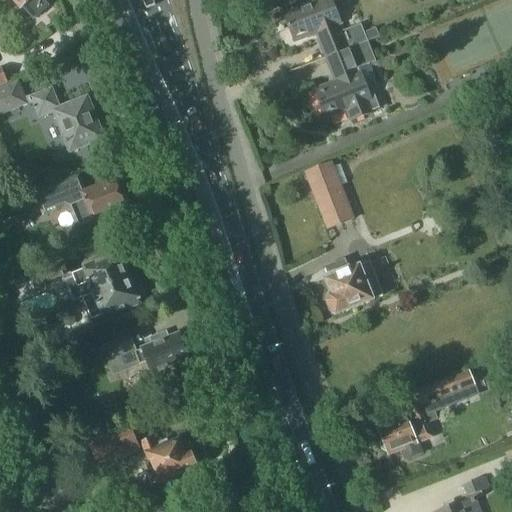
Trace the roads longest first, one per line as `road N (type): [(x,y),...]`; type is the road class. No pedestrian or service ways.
road 1 (unclassified): [(71,0),(277,511)]
road 2 (unclassified): [(194,0),(266,253),(361,511)]
road 3 (primary): [(110,0),(270,382)]
road 4 (primary): [(270,382),(209,153),(147,0)]
road 5 (primary): [(322,511),(270,382)]
road 6 (residential): [(47,511),(36,456),(0,383)]
